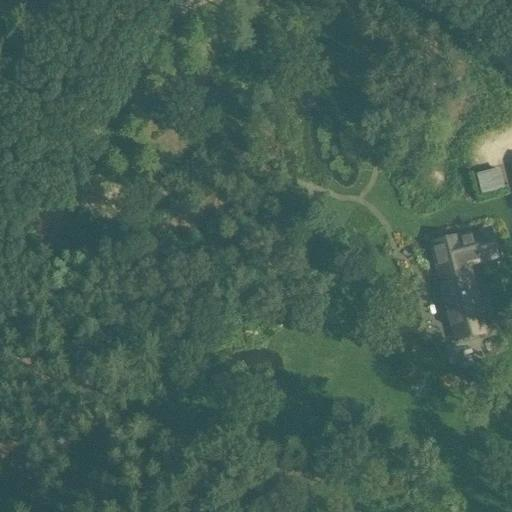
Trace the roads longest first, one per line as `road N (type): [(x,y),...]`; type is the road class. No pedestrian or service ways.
road 1 (track): [(205,0),(168,16),(148,38),(0,330)]
road 2 (track): [(7,206),(104,0)]
